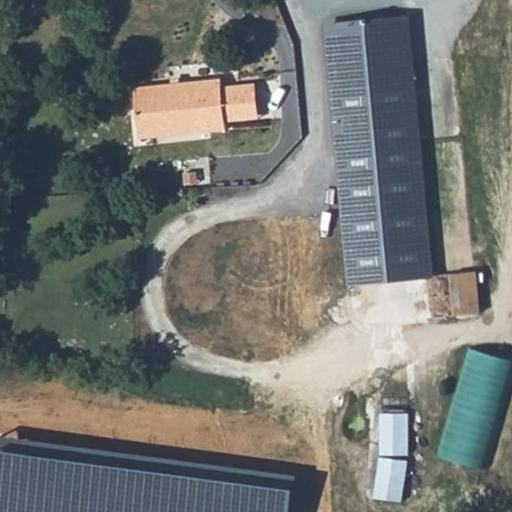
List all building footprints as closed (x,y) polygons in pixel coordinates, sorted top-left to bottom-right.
[(350,286),(424,280),(401,20),(327,26),(350,286)] [(220,78),(131,92),(139,141),(228,127),(227,121),(261,117),(257,85),(222,88),(220,78)] [(445,278),(449,320),(472,318),(469,276),(445,278)] [(511,355),(471,344),(440,452),(488,466),(511,385),(511,355)] [(412,408),(383,407),(381,451),(411,452),(412,408)] [(377,495),(405,498),(409,455),(381,453),(377,495)]
